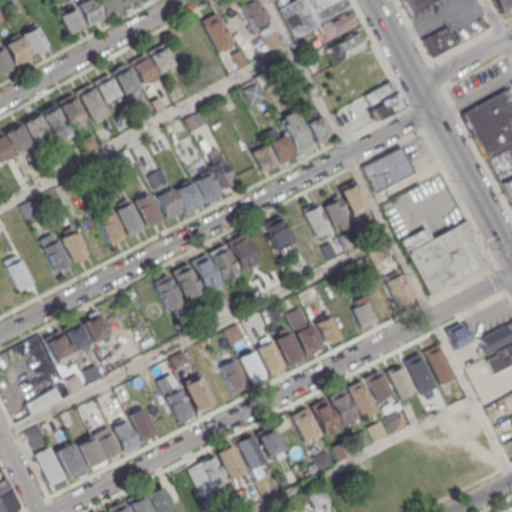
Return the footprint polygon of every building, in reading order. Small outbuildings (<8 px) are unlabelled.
[(85,25),(74,4),(81,0),(92,0),(101,16),(85,25)] [(104,15),(95,0),(115,0),(119,6),(104,15)] [(253,29),(236,0),(255,0),(267,21),(253,29)] [(292,38),(277,9),(293,0),(346,0),(349,4),(316,22),(317,25),(292,38)] [(431,0),(408,13),(400,0),(431,0)] [(511,4),(500,12),(493,0),(511,0),(511,4)] [(67,34),(56,14),(72,6),(83,25),(67,34)] [(325,40),(318,27),(348,11),(354,24),(325,40)] [(216,50),(199,20),(214,12),(231,42),(216,50)] [(213,54),(197,23),(183,30),(198,61),(213,54)] [(268,48),(258,31),(269,25),(279,42),(268,48)] [(431,56),(422,37),(447,25),(456,43),(431,56)] [(19,34),(29,52),(45,44),(35,26),(19,34)] [(331,62),(325,50),(358,32),(364,44),(331,62)] [(28,58),(17,36),(2,44),(13,66),(28,58)] [(157,72),(146,51),(161,43),(172,64),(157,72)] [(0,69),(9,64),(0,46),(0,69)] [(237,65),(230,54),(237,50),(243,62),(237,65)] [(140,82),(128,61),(143,53),(154,75),(140,82)] [(121,91),(109,70),(124,62),(135,83),(121,91)] [(102,102),(91,81),(106,73),(117,94),(102,102)] [(368,105),(362,95),(389,81),(395,91),(377,100),(368,105)] [(88,119),(73,91),(88,83),(103,111),(88,119)] [(249,103),(242,90),(255,83),(262,97),(249,103)] [(511,142),(484,158),(460,113),(506,89),(511,100),(511,142)] [(376,118),(370,107),(379,103),(377,100),(395,91),(402,104),(376,118)] [(66,122),(55,101),(69,93),(81,114),(66,122)] [(155,111),(149,101),(156,96),(162,107),(155,111)] [(53,139),(37,111),(52,103),(67,130),(53,139)] [(138,120),(131,109),(142,103),(149,114),(138,120)] [(314,141),(300,116),(314,108),(328,133),(314,141)] [(188,130),(182,118),(197,110),(203,122),(188,130)] [(295,154),(277,119),(292,111),(311,145),(295,154)] [(32,141),(20,120),(35,113),(47,134),(32,141)] [(13,152),(2,131),(17,123),(28,144),(13,152)] [(154,152),(147,139),(160,132),(167,145),(154,152)] [(0,159),(0,134),(10,154),(0,159)] [(83,151),(77,141),(90,134),(96,144),(83,151)] [(278,162),(267,141),(281,134),(292,155),(278,162)] [(259,171),(248,150),(262,142),(273,163),(259,171)] [(511,173),(497,182),(484,158),(511,142),(511,173)] [(219,186),(202,154),(216,147),(233,180),(219,186)] [(121,166),(115,153),(124,148),(131,161),(121,166)] [(373,191),(360,167),(398,148),(410,172),(385,185),(373,191)] [(47,171),(40,158),(52,152),(58,164),(47,171)] [(391,197),(385,185),(410,172),(432,160),(438,173),(391,197)] [(203,200),(188,173),(202,165),(217,192),(203,200)] [(146,175),(152,171),(159,184),(152,187),(146,175)] [(511,173),(497,182),(511,208),(511,173)] [(184,211),(173,189),(188,181),(199,202),(184,211)] [(349,214),(337,190),(354,182),(366,206),(349,214)] [(164,217),(153,196),(169,188),(180,209),(164,217)] [(145,226),(131,200),(145,192),(160,218),(145,226)] [(330,225),(319,202),(333,195),(344,217),(330,225)] [(126,235),(112,209),(127,201),(141,227),(126,235)] [(314,236),(301,211),(314,204),(328,229),(314,236)] [(109,243),(92,213),(105,206),(122,236),(109,243)] [(295,242),(281,217),(295,210),(308,235),(295,242)] [(277,253),(262,227),(278,218),(293,245),(277,253)] [(399,240),(428,294),(446,284),(452,285),(489,265),(464,219),(429,238),(423,227),(399,240)] [(70,260),(56,234),(71,226),(85,253),(70,260)] [(53,270),(36,240),(49,233),(66,263),(53,270)] [(239,269),(226,243),(240,235),(253,262),(239,269)] [(326,258),(319,246),(328,242),(334,254),(326,258)] [(377,259),(372,249),(383,243),(388,253),(377,259)] [(221,279),(207,252),(221,245),(235,272),(221,279)] [(15,288),(1,260),(14,253),(29,280),(15,288)] [(203,289),(189,262),(204,255),(217,281),(203,289)] [(294,276),(288,265),(299,258),(305,270),(294,276)] [(185,298),(171,271),(185,264),(199,291),(185,298)] [(382,279),(396,307),(411,299),(397,272),(382,279)] [(164,308),(151,281),(165,274),(178,301),(164,308)] [(378,316),(365,289),(379,282),(392,309),(378,316)] [(215,314),(210,304),(221,299),(225,308),(215,314)] [(359,329),(349,309),(364,300),(375,320),(359,329)] [(200,321),(195,311),(206,305),(211,316),(200,321)] [(271,320),(265,309),(272,305),(278,316),(271,320)] [(290,326),(284,313),(297,307),(303,319),(290,326)] [(88,341),(77,320),(92,312),(103,333),(88,341)] [(323,342),(313,322),(327,315),(337,335),(323,342)] [(173,323),(178,333),(187,328),(182,318),(173,323)] [(485,352),(477,338),(511,319),(511,332),(508,335),(511,339),(485,352)] [(71,350),(60,329),(74,321),(86,342),(71,350)] [(453,348),(443,329),(458,322),(468,340),(453,348)] [(221,329),(229,344),(242,337),(234,323),(221,329)] [(304,353),(292,331),(308,323),(320,345),(304,353)] [(53,359),(41,338),(56,330),(68,351),(53,359)] [(273,338),(286,363),(300,355),(287,331),(273,338)] [(254,348),(267,373),(281,366),(267,341),(254,348)] [(437,384),(419,350),(434,342),(452,376),(437,384)] [(511,362),(491,373),(484,360),(494,355),(492,352),(511,342),(511,362)] [(174,369),(167,357),(179,350),(186,362),(174,369)] [(236,357),(250,382),(263,374),(250,350),(236,357)] [(417,392),(403,363),(418,356),(433,385),(417,392)] [(218,367),(231,392),(245,385),(232,360),(218,367)] [(396,398),(383,372),(398,364),(412,390),(396,398)] [(212,402),(226,396),(213,366),(199,372),(212,402)] [(60,375),(68,391),(80,384),(71,369),(60,375)] [(374,403),(361,377),(376,369),(389,395),(374,403)] [(180,385),(194,412),(211,404),(197,376),(180,385)] [(358,416),(343,387),(359,379),(374,408),(358,416)] [(161,395),(175,423),(192,414),(178,387),(161,395)] [(340,425),(325,396),(341,388),(356,417),(340,425)] [(322,434),(307,405),(322,397),(337,426),(322,434)] [(81,403),(91,423),(102,418),(92,398),(81,403)] [(125,413),(139,441),(156,433),(141,405),(125,413)] [(303,444),(288,415),(304,407),(318,436),(303,444)] [(390,431),(385,420),(397,414),(403,424),(390,431)] [(120,449),(109,427),(125,419),(136,441),(120,449)] [(371,439),(364,427),(377,420),(383,433),(371,439)] [(31,447),(23,432),(34,426),(42,441),(31,447)] [(102,458),(90,434),(104,426),(117,450),(102,458)] [(263,456),(252,435),(268,427),(279,447),(263,456)] [(353,449),(347,437),(360,430),(366,443),(353,449)] [(247,468),(234,442),(249,434),(262,460),(247,468)] [(84,467),(73,445),(88,437),(100,459),(84,467)] [(52,449),(66,477),(82,468),(68,441),(52,449)] [(227,477),(214,452),(229,444),(243,469),(227,477)] [(62,477),(46,447),(32,454),(49,485),(62,477)] [(210,488),(196,462),(211,454),(225,480),(210,488)] [(10,511),(0,511),(0,479),(3,478),(16,504),(15,510),(10,511)] [(154,511),(143,492),(159,483),(170,504),(154,511)] [(313,506),(305,492),(319,484),(327,498),(313,506)] [(129,511),(123,500),(139,492),(150,511),(129,511)] [(105,511),(104,509),(121,500),(127,511),(105,511)]
